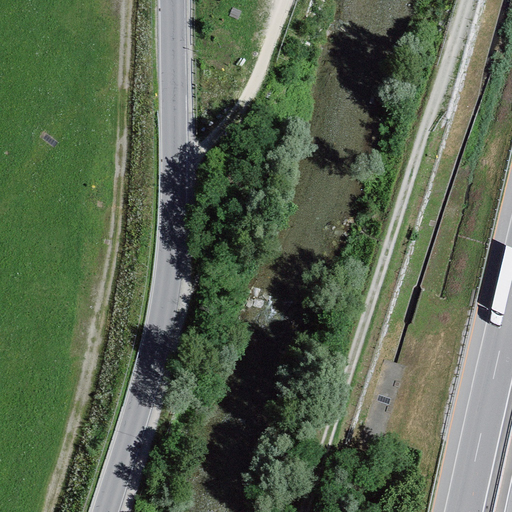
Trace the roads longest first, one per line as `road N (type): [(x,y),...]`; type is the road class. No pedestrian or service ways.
road 1 (track): [(303,511),(463,0)]
road 2 (tertiary): [(104,511),(165,299),(170,0)]
road 3 (track): [(46,511),(112,251),(126,0)]
road 4 (motorway): [(511,296),(462,511)]
road 5 (track): [(280,0),(237,103),(212,137),(173,157)]
